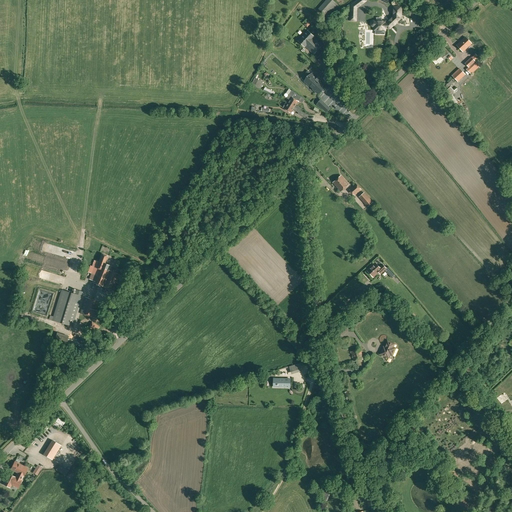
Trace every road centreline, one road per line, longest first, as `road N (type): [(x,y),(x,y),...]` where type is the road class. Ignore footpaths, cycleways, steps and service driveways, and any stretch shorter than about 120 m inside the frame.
road 1 (unclassified): [(60,399),(476,0)]
road 2 (track): [(462,511),(428,464),(358,471),(322,344)]
road 3 (track): [(322,344),(302,168)]
road 4 (unclassified): [(150,511),(60,399)]
